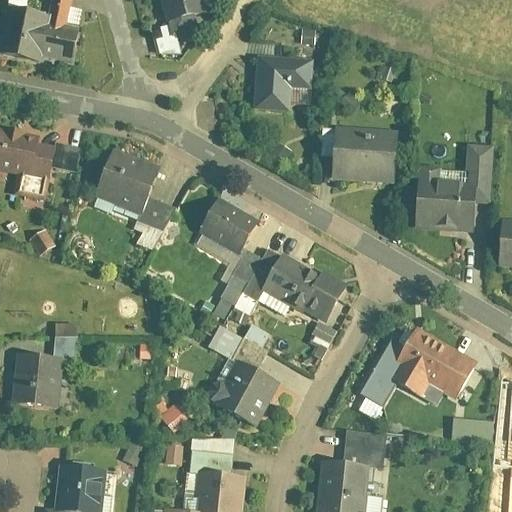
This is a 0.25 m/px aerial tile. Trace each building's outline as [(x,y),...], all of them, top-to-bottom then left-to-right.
[(11,11),(1,57),(44,67),(46,59),(78,67),(87,30),(73,27),(79,0),(59,0),(55,21),(11,11)] [(167,0),(176,37),(215,29),(208,0),(167,0)] [(312,58),(253,58),(253,115),(290,115),(290,95),(312,95),(312,58)] [(31,136),(0,129),(0,171),(23,176),(19,195),(49,201),(61,147),(30,140),(31,136)] [(399,134),(336,132),(334,185),(397,187),(399,134)] [(59,169),(81,174),(86,149),(64,144),(59,169)] [(278,148),(269,162),(283,170),(292,156),(278,148)] [(463,173),(416,171),(414,236),(473,238),(474,210),(489,210),(491,151),(463,150),(463,173)] [(164,169),(119,152),(101,199),(147,216),(153,198),(164,169)] [(143,225),(168,234),(178,208),(153,198),(147,216),(143,225)] [(262,223),(224,202),(205,235),(243,256),(247,250),(262,223)] [(511,224),(501,224),(499,273),(511,273),(511,224)] [(52,229),(35,240),(46,257),(62,246),(52,229)] [(221,296),(242,307),(249,294),(267,261),(247,250),(243,256),(221,296)] [(269,290),(287,258),(273,250),(267,261),(249,294),(263,302),(269,290)] [(269,290),(329,324),(349,288),(326,275),(324,278),(287,258),(269,290)] [(324,324),(318,335),(335,344),(341,334),(324,324)] [(81,326),(59,327),(59,336),(59,358),(81,357),(81,338),(81,326)] [(247,341),(223,328),(212,346),(237,360),(247,341)] [(482,365),(424,330),(393,381),(426,400),(435,385),(460,401),(482,365)] [(68,362),(23,357),(17,408),(63,412),(68,362)] [(211,400),(261,428),(284,387),(243,364),(228,390),(220,385),(211,400)] [(183,405),(166,418),(178,433),(195,420),(183,405)] [(499,424),(460,421),(458,443),(497,446),(499,424)] [(386,473),(389,438),(354,435),(351,469),(373,471),(386,473)] [(198,441),(197,453),(238,456),(240,440),(198,441)] [(186,449),(173,448),(172,467),(185,468),(186,449)] [(238,456),(197,453),(195,476),(203,477),(237,479),(238,456)] [(351,469),(328,467),(323,511),(368,511),(373,471),(351,469)] [(107,511),(110,471),(65,468),(61,511),(107,511)] [(237,479),(203,477),(200,511),(248,511),(251,480),(237,479)]
